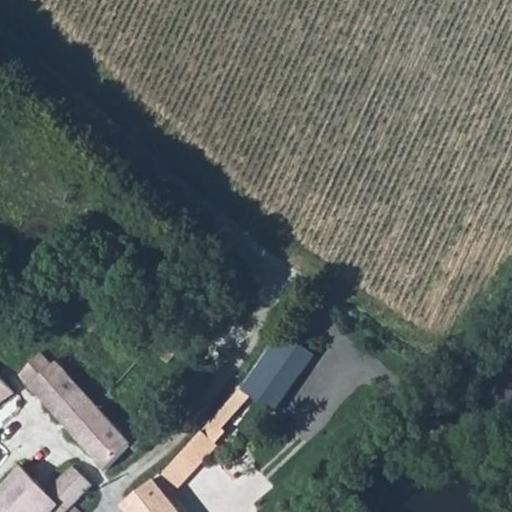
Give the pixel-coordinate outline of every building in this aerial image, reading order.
[(166,329),(150,349),(170,364),(186,345),(166,329)] [(283,335),(233,400),(243,406),(253,395),(275,412),(314,356),(283,335)] [(21,373),(51,407),(107,469),(130,448),(136,453),(147,444),(135,430),(127,436),(59,362),(54,366),(42,353),(21,373)] [(0,405),(15,394),(0,375),(0,405)] [(123,505),(128,511),(177,511),(167,501),(217,448),(214,444),(224,433),(211,421),(169,465),(123,505)] [(0,488),(0,510),(1,511),(56,511),(65,504),(66,510),(72,504),(92,484),(75,463),(50,489),(24,463),(0,488)]
